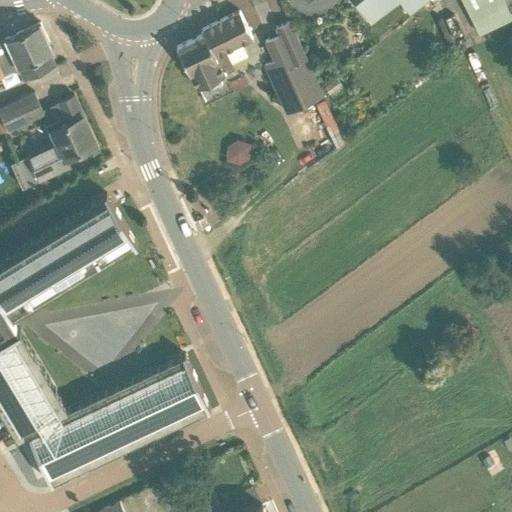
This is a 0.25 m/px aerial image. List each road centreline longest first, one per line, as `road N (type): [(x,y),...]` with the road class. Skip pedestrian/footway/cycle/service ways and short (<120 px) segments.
road 1 (tertiary): [(259,407),(149,170),(131,32)]
road 2 (residential): [(259,407),(36,511)]
